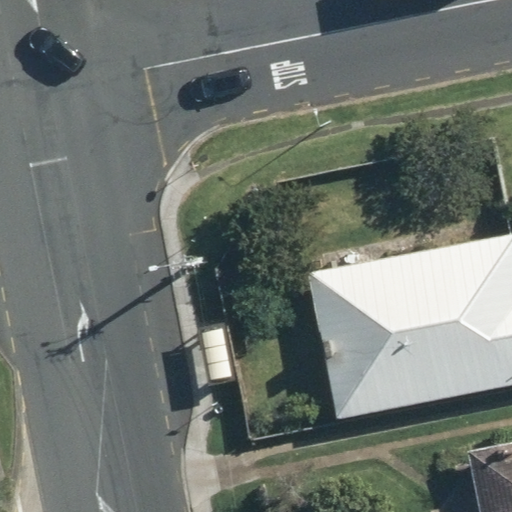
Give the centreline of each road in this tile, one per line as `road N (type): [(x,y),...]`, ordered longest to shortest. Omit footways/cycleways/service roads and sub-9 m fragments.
road 1 (residential): [(495,0),(35,87)]
road 2 (secondary): [(35,87),(115,511)]
